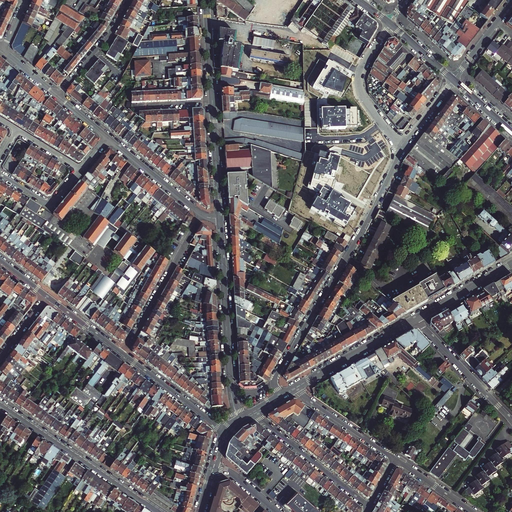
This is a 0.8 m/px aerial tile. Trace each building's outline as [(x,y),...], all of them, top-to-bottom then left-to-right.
[(5,5),(10,7),(15,9),(18,2),(17,0),(16,0),(5,0),(5,1),(4,3),(6,3),(5,5)] [(35,0),(32,0),(30,5),(48,13),(49,9),(43,6),(44,4),(43,3),(35,0)] [(35,0),(43,3),(44,0),(48,0),(53,2),(53,3),(48,1),(47,4),(46,3),(45,5),(50,7),(59,11),(63,3),(64,2),(59,0),(35,0)] [(79,13),(81,10),(83,7),(85,4),(87,2),(83,0),(80,0),(74,10),(79,13)] [(113,0),(110,0),(108,3),(117,8),(120,4),(113,0)] [(133,0),(133,1),(142,6),(146,8),(148,5),(147,4),(144,2),(144,0),(148,0),(149,0),(148,0),(133,0)] [(249,15),(244,11),(235,5),(226,0),(215,0),(216,2),(245,21),(249,15)] [(235,0),(245,9),(244,11),(249,15),(251,12),(254,8),(248,2),(245,0),(235,0)] [(339,0),(322,0),(318,6),(316,9),(301,30),(309,38),(325,54),(327,51),(333,43),(346,24),(346,23),(347,23),(348,22),(350,20),(349,19),(354,10),(339,0)] [(469,2),(465,0),(412,0),(412,1),(417,4),(421,6),(426,9),(432,12),(436,15),(439,17),(449,23),(452,25),(469,2)] [(488,0),(488,1),(490,2),(486,6),(494,13),(503,0),(488,0)] [(98,5),(93,1),(89,7),(95,10),(98,5)] [(133,1),(130,6),(144,13),(145,12),(143,11),(144,9),(141,7),(142,6),(133,1)] [(406,12),(406,18),(417,4),(412,1),(406,12)] [(148,5),(146,8),(155,13),(158,7),(155,6),(153,5),(152,4),(148,2),(147,4),(148,5)] [(65,24),(68,26),(75,30),(78,25),(82,21),(86,16),(84,16),(79,13),(74,10),(68,6),(63,3),(59,11),(56,16),(55,18),(60,21),(65,24)] [(104,8),(106,9),(115,14),(117,8),(108,3),(107,3),(104,8)] [(4,6),(3,9),(13,14),(15,9),(10,7),(5,5),(4,4),(3,5),(4,6)] [(106,29),(112,19),(97,11),(95,10),(89,7),(85,4),(83,7),(81,10),(79,13),(84,16),(88,11),(99,18),(97,23),(101,25),(106,29)] [(421,6),(417,4),(406,18),(410,21),(415,14),(418,9),(417,8),(419,6),(420,7),(421,6)] [(28,10),(36,14),(43,18),(44,18),(48,13),(30,5),(28,10)] [(295,25),(301,30),(316,9),(310,5),(299,20),(295,25)] [(130,6),(128,10),(137,15),(137,14),(141,15),(142,14),(143,14),(144,13),(130,6)] [(415,14),(410,21),(414,25),(423,13),(425,10),(426,9),(421,6),(420,7),(422,9),(420,11),(418,9),(415,14)] [(488,21),(494,13),(486,6),(480,15),(488,21)] [(115,14),(106,9),(104,11),(98,8),(97,11),(112,19),(115,14)] [(2,13),(1,13),(11,18),(13,14),(3,9),(2,9),(0,12),(2,13)] [(425,15),(423,13),(414,25),(419,29),(428,18),(431,13),(432,12),(426,9),(425,10),(427,12),(425,15)] [(28,10),(25,17),(34,21),(38,23),(42,25),(43,23),(44,24),(45,22),(42,20),(35,17),(36,14),(28,10)] [(137,15),(128,10),(125,15),(139,23),(139,22),(138,21),(140,17),(137,15)] [(354,28),(362,16),(354,10),(349,19),(350,20),(348,22),(347,23),(346,23),(346,24),(353,29),(354,28)] [(428,18),(419,29),(423,32),(436,15),(432,12),(431,13),(432,14),(429,19),(428,18)] [(1,13),(0,14),(0,18),(9,23),(11,18),(1,13)] [(139,23),(125,15),(122,20),(131,25),(135,27),(137,23),(138,24),(139,23)] [(427,36),(440,21),(438,19),(439,17),(436,15),(423,32),(427,36)] [(299,20),(293,16),(291,17),(290,20),(295,25),(299,20)] [(375,25),(362,16),(354,28),(362,33),(362,35),(361,35),(358,39),(367,45),(376,31),(375,25)] [(22,23),(29,27),(38,30),(39,27),(36,26),(33,24),(34,21),(25,17),(22,23)] [(9,23),(0,18),(0,24),(6,27),(9,23)] [(48,41),(52,34),(54,31),(60,21),(55,18),(44,38),(48,41)] [(427,36),(432,41),(441,30),(439,28),(444,22),(441,19),(440,21),(427,36)] [(122,20),(119,25),(140,36),(141,34),(136,31),(136,30),(130,27),(131,25),(122,20)] [(290,20),(288,22),(298,31),(299,32),(301,30),(295,25),(290,20)] [(455,34),(457,35),(460,38),(456,43),(457,45),(465,51),(480,31),(466,20),(455,34)] [(93,29),(96,31),(101,35),(106,29),(101,25),(97,23),(96,23),(92,28),(93,29)] [(441,30),(432,41),(437,45),(445,34),(449,29),(452,25),(449,23),(443,31),(441,29),(441,30)] [(69,36),(71,34),(74,31),(75,30),(68,26),(65,24),(61,30),(64,32),(53,46),(54,46),(46,56),(45,55),(34,68),(40,72),(46,64),(55,53),(58,50),(60,48),(61,47),(63,44),(66,41),(68,38),(69,36)] [(115,34),(128,43),(137,48),(140,42),(142,38),(141,37),(140,36),(119,25),(115,34)] [(142,38),(140,42),(183,39),(183,34),(167,35),(150,36),(150,33),(153,32),(153,31),(153,27),(148,27),(148,28),(145,32),(142,38)] [(88,34),(92,37),(96,41),(101,35),(96,31),(95,33),(92,30),(90,33),(89,32),(87,33),(88,34)] [(199,30),(186,31),(186,34),(183,34),(183,39),(199,38),(199,30)] [(219,61),(220,69),(231,71),(238,72),(242,49),(241,49),(241,45),(235,44),(236,33),(230,32),(217,30),(218,47),(222,47),(224,48),(223,51),(222,58),(221,58),(220,61),(219,61)] [(445,34),(437,45),(441,48),(449,37),(453,33),(451,32),(452,31),(450,30),(447,35),(445,34)] [(45,35),(42,33),(39,31),(35,37),(41,41),(45,35)] [(81,37),(83,38),(92,46),(96,41),(92,37),(88,34),(87,33),(86,32),(81,37)] [(451,38),(449,37),(441,48),(445,52),(457,36),(456,36),(457,35),(455,34),(455,33),(451,38)] [(460,38),(457,35),(456,36),(457,36),(445,52),(449,56),(457,45),(456,43),(460,38)] [(63,44),(65,45),(65,44),(66,45),(72,38),(69,36),(68,38),(66,41),(63,44)] [(128,43),(118,36),(106,55),(117,61),(128,43)] [(88,51),(92,46),(83,38),(81,37),(81,38),(83,39),(80,42),(77,40),(76,41),(83,47),(85,49),(86,50),(88,51)] [(183,39),(140,42),(137,48),(132,58),(160,56),(177,55),(177,46),(188,45),(189,54),(200,54),(199,38),(183,39)] [(388,41),(383,48),(393,56),(402,47),(394,40),(388,41)] [(495,53),(501,58),(511,44),(511,42),(510,41),(505,47),(502,45),(500,48),(495,53)] [(495,53),(500,48),(492,42),(487,49),(494,55),(495,53)] [(16,53),(20,47),(13,43),(12,46),(12,49),(16,53)] [(508,63),(511,57),(511,52),(511,50),(511,44),(501,58),(508,63)] [(84,50),(85,49),(83,47),(82,48),(78,45),(73,51),(77,54),(77,55),(81,59),(86,54),(82,51),(83,50),(84,50)] [(459,58),(465,51),(457,45),(449,56),(452,59),(459,58)] [(373,65),(369,74),(375,78),(383,85),(391,75),(396,79),(398,77),(394,73),(400,66),(404,70),(414,58),(402,47),(393,56),(383,48),(373,65)] [(49,80),(55,72),(60,67),(61,68),(63,70),(64,69),(62,67),(65,62),(66,61),(70,57),(70,56),(62,50),(60,48),(58,50),(55,53),(61,58),(57,65),(53,70),(46,64),(40,72),(49,80)] [(251,50),(250,59),(287,65),(289,57),(251,50)] [(73,59),(72,61),(77,65),(81,59),(77,55),(73,52),(70,56),(70,57),(73,59)] [(201,65),(200,54),(189,54),(177,55),(160,56),(160,61),(168,61),(168,63),(175,62),(175,60),(181,59),(182,62),(187,61),(190,61),(190,66),(201,65)] [(423,66),(414,58),(404,70),(400,75),(402,77),(410,69),(412,71),(412,72),(415,74),(416,74),(423,66)] [(99,60),(84,76),(93,85),(108,68),(99,60)] [(69,64),(69,65),(67,67),(72,70),(77,65),(72,61),(69,64)] [(149,61),(134,62),(135,77),(150,76),(149,61)] [(64,69),(63,70),(64,70),(63,72),(68,75),(72,70),(67,67),(69,65),(65,62),(62,67),(64,69)] [(5,72),(9,66),(5,63),(0,69),(0,71),(0,72),(0,78),(0,79),(5,72)] [(345,80),(347,76),(342,73),(342,71),(328,63),(312,88),(323,95),(324,93),(328,95),(330,92),(340,96),(346,80),(345,80)] [(427,70),(423,66),(416,74),(410,81),(412,83),(408,86),(411,89),(427,70)] [(174,79),(176,79),(176,76),(176,73),(176,69),(168,70),(169,79),(170,79),(174,79)] [(220,69),(220,77),(240,80),(248,81),(249,77),(231,74),(231,71),(220,69)] [(432,74),(427,70),(411,89),(410,90),(415,94),(418,91),(416,88),(418,88),(419,89),(423,85),(432,74)] [(10,90),(20,74),(15,71),(5,86),(0,82),(0,88),(4,91),(7,93),(10,90)] [(475,79),(484,87),(491,79),(482,71),(480,72),(475,79)] [(53,83),(60,75),(55,72),(49,80),(53,83)] [(59,86),(64,79),(63,78),(65,75),(67,77),(68,75),(63,72),(61,74),(60,75),(53,83),(57,86),(59,86)] [(20,89),(24,78),(20,74),(10,90),(7,93),(11,96),(17,87),(20,89)] [(428,88),(436,78),(432,74),(423,85),(424,87),(422,90),(421,92),(418,96),(420,97),(428,88)] [(399,81),(396,79),(391,75),(383,85),(381,87),(392,95),(398,88),(402,91),(403,89),(406,87),(399,81)] [(240,84),(240,80),(220,77),(221,85),(240,84)] [(28,81),(24,78),(20,89),(15,98),(17,99),(18,98),(19,95),(18,94),(19,92),(21,93),(28,81)] [(186,87),(187,87),(202,86),(201,78),(176,79),(174,79),(174,87),(177,87),(182,87),(182,84),(185,84),(186,87)] [(437,79),(436,78),(428,88),(433,92),(438,85),(437,79)] [(491,79),(484,87),(493,95),(500,87),(491,79)] [(77,87),(78,85),(79,84),(75,80),(66,91),(66,94),(69,96),(74,90),(77,87)] [(23,96),(31,84),(28,81),(21,93),(20,94),(23,96)] [(249,91),(249,97),(304,105),(304,90),(260,83),(259,92),(249,91)] [(35,87),(31,84),(23,96),(22,96),(25,98),(35,87)] [(32,99),(40,91),(35,87),(25,98),(22,102),(26,104),(27,103),(26,102),(30,98),(32,99)] [(77,87),(74,90),(80,95),(83,98),(84,97),(83,96),(84,94),(77,87)] [(182,87),(177,87),(177,100),(201,99),(202,97),(202,91),(187,92),(182,93),(182,87)] [(411,97),(423,105),(425,101),(420,97),(418,96),(415,94),(410,90),(407,88),(406,87),(403,89),(412,96),(411,97)] [(500,87),(493,95),(503,104),(507,100),(506,99),(510,96),(500,87)] [(88,111),(92,115),(98,107),(101,104),(103,102),(104,100),(106,98),(108,96),(105,93),(107,92),(103,88),(97,95),(100,97),(88,111)] [(221,90),(222,98),(246,96),(249,97),(249,91),(249,90),(249,88),(223,90),(221,90)] [(425,101),(433,92),(428,88),(420,97),(425,101)] [(69,96),(75,101),(80,95),(74,90),(69,96)] [(35,106),(44,95),(40,91),(32,99),(30,102),(35,106)] [(503,104),(508,109),(511,104),(511,92),(510,96),(506,99),(507,100),(503,104)] [(82,107),(88,111),(100,97),(97,95),(95,93),(90,100),(88,99),(82,107)] [(75,101),(82,107),(88,99),(89,98),(84,94),(83,96),(84,97),(83,98),(80,95),(75,101)] [(35,109),(39,112),(49,99),(44,95),(35,106),(33,108),(35,109)] [(416,113),(423,105),(411,97),(407,102),(398,95),(396,96),(395,95),(394,97),(403,103),(416,113)] [(223,113),(234,112),(233,102),(249,100),(249,97),(246,96),(222,98),(223,113)] [(450,97),(447,102),(456,108),(462,101),(457,97),(450,97)] [(97,119),(103,111),(105,109),(106,107),(105,107),(104,108),(102,106),(106,102),(107,103),(109,101),(106,98),(104,100),(103,102),(101,104),(98,107),(92,115),(97,119)] [(39,112),(44,114),(47,110),(48,111),(51,107),(50,106),(53,102),(49,99),(39,112)] [(462,101),(456,108),(457,109),(459,106),(462,108),(460,111),(463,113),(468,107),(462,101)] [(44,114),(46,115),(49,117),(58,106),(53,102),(50,106),(51,107),(48,111),(47,110),(44,114)] [(456,108),(447,102),(444,105),(460,116),(462,114),(457,111),(458,109),(457,109),(456,108)] [(416,113),(403,103),(398,109),(400,110),(412,119),(416,113)] [(391,110),(397,114),(400,110),(398,109),(393,105),(390,109),(391,110)] [(444,105),(441,109),(452,117),(453,116),(457,119),(459,117),(460,116),(444,105)] [(5,117),(12,107),(11,107),(10,108),(7,106),(1,115),(5,117)] [(10,120),(14,123),(20,114),(18,113),(19,112),(20,113),(23,108),(19,106),(17,109),(15,111),(10,120)] [(54,118),(62,109),(58,106),(49,117),(53,120),(54,118)] [(5,117),(10,120),(15,111),(12,109),(13,108),(12,107),(5,117)] [(104,124),(111,115),(110,114),(114,108),(113,107),(111,109),(108,112),(107,114),(100,122),(104,124)] [(459,124),(472,110),(468,107),(463,113),(462,114),(460,116),(459,117),(460,118),(457,122),(458,123),(457,125),(456,124),(454,125),(457,127),(459,124)] [(56,124),(56,123),(66,112),(62,109),(54,118),(56,120),(54,123),(56,124)] [(104,124),(109,128),(118,117),(116,116),(119,112),(116,109),(111,115),(104,124)] [(179,118),(184,118),(204,117),(203,112),(201,109),(192,110),(192,114),(183,114),(183,110),(178,110),(179,118)] [(452,117),(441,109),(439,113),(449,121),(450,120),(454,123),(456,120),(452,117)] [(356,128),(356,110),(320,110),(321,129),(328,128),(328,130),(345,130),(345,128),(356,128)] [(465,123),(466,124),(476,114),(472,110),(459,124),(462,126),(465,123)] [(107,114),(103,111),(97,119),(100,122),(107,114)] [(60,127),(70,115),(66,112),(56,123),(60,127)] [(134,112),(145,122),(145,112),(134,112)] [(223,120),(227,120),(230,120),(237,115),(237,112),(234,112),(223,113),(223,120)] [(19,126),(26,115),(22,113),(21,115),(20,114),(14,123),(19,126)] [(28,114),(27,113),(26,115),(19,126),(23,128),(29,118),(31,116),(28,114)] [(449,121),(439,113),(435,118),(452,130),(453,128),(454,127),(453,126),(454,125),(453,124),(449,121)] [(476,114),(466,124),(463,128),(464,129),(463,130),(462,129),(461,130),(465,134),(480,117),(476,114)] [(46,123),(47,124),(49,125),(53,120),(49,117),(46,115),(42,121),(41,120),(41,121),(42,122),(41,123),(44,125),(45,124),(46,123)] [(64,126),(66,128),(74,119),(70,115),(60,127),(60,128),(61,129),(64,126)] [(114,133),(120,124),(119,123),(123,119),(119,116),(118,117),(109,128),(114,133)] [(30,119),(29,118),(23,128),(27,131),(33,122),(30,120),(30,119)] [(432,122),(449,134),(452,130),(435,118),(432,122)] [(34,135),(39,126),(38,125),(40,122),(34,119),(33,122),(27,131),(34,135)] [(65,137),(67,135),(70,131),(78,122),(77,122),(74,119),(66,128),(64,131),(65,132),(62,136),(64,138),(65,137)] [(233,131),(305,142),(304,136),(304,129),(242,119),(241,122),(235,121),(233,131)] [(471,133),(478,139),(488,125),(483,120),(471,133)] [(74,134),(81,125),(78,122),(70,131),(72,133),(68,137),(70,138),(74,134)] [(432,122),(430,126),(446,138),(449,134),(432,122)] [(40,139),(46,130),(42,128),(44,125),(41,123),(39,126),(34,135),(40,139)] [(125,128),(120,124),(114,133),(118,136),(125,128)] [(76,136),(70,143),(72,144),(78,137),(85,128),(81,125),(74,134),(76,136)] [(478,139),(474,144),(470,148),(459,160),(449,171),(451,174),(441,185),(452,193),(457,188),(459,190),(465,184),(474,173),(497,148),(505,140),(488,125),(478,139)] [(430,126),(427,130),(438,138),(439,137),(446,142),(448,139),(446,138),(430,126)] [(85,128),(78,137),(80,138),(76,143),(79,146),(79,145),(80,144),(90,132),(85,128)] [(123,140),(130,132),(125,128),(118,136),(123,140)] [(127,144),(136,134),(138,131),(136,131),(135,132),(131,129),(130,132),(123,140),(127,144)] [(43,140),(45,141),(50,133),(46,130),(40,139),(43,140)] [(427,130),(424,134),(439,145),(440,143),(442,144),(444,146),(446,144),(438,138),(427,130)] [(45,141),(49,144),(54,135),(57,131),(56,131),(55,132),(54,131),(52,134),(50,133),(45,141)] [(81,145),(83,146),(84,145),(90,150),(98,141),(98,138),(90,132),(80,144),(81,145)] [(127,144),(132,148),(138,140),(140,137),(136,134),(127,144)] [(424,134),(407,156),(417,164),(438,182),(441,185),(451,174),(449,171),(459,160),(450,153),(448,152),(440,146),(439,145),(424,134)] [(49,144),(53,147),(58,138),(56,137),(54,135),(49,144)] [(53,147),(57,149),(63,141),(64,138),(62,136),(60,135),(59,137),(58,138),(53,147)] [(246,139),(224,140),(225,147),(244,145),(248,145),(250,146),(251,146),(284,156),(302,161),(303,158),(303,155),(255,140),(255,141),(246,139)] [(455,145),(452,148),(448,152),(450,153),(459,160),(470,148),(460,139),(459,141),(455,145)] [(132,148),(136,151),(142,143),(138,140),(132,148)] [(140,154),(146,147),(144,145),(147,141),(145,140),(142,143),(136,151),(140,154)] [(511,146),(505,140),(497,148),(500,151),(503,154),(498,159),(497,160),(499,162),(506,155),(511,147),(511,146)] [(57,149),(62,152),(67,143),(63,141),(57,149)] [(67,143),(62,152),(66,155),(72,144),(70,143),(69,141),(67,143)] [(66,155),(71,158),(76,151),(76,150),(77,148),(72,144),(66,155)] [(140,154),(144,157),(150,150),(151,148),(153,147),(149,144),(146,147),(140,154)] [(83,146),(79,150),(81,152),(86,155),(90,150),(84,145),(83,146)] [(226,170),(251,168),(250,148),(248,148),(249,150),(244,150),(244,145),(225,147),(226,170)] [(25,154),(30,157),(35,149),(30,146),(25,154)] [(252,177),(272,190),(284,156),(251,146),(250,146),(250,148),(251,168),(254,168),(255,171),(252,171),(252,177)] [(102,155),(107,159),(109,156),(114,159),(117,155),(110,148),(107,149),(102,155)] [(34,160),(39,151),(35,149),(30,157),(34,160)] [(144,157),(148,161),(155,153),(150,150),(144,157)] [(43,154),(39,151),(34,160),(38,162),(43,154)] [(71,158),(76,161),(80,154),(76,151),(71,158)] [(80,154),(76,161),(78,162),(80,162),(85,156),(81,153),(80,154)] [(155,153),(148,161),(152,164),(159,157),(155,153)] [(43,154),(38,162),(42,165),(47,156),(43,154)] [(339,160),(319,154),(310,187),(320,193),(311,208),(345,228),(355,210),(329,195),(339,160)] [(107,159),(102,155),(99,159),(106,165),(108,162),(110,164),(111,162),(110,161),(107,159)] [(111,162),(110,164),(109,165),(114,168),(112,173),(114,174),(114,173),(115,171),(117,168),(122,159),(117,155),(114,159),(112,161),(111,162)] [(47,156),(42,165),(47,167),(52,159),(47,156)] [(417,164),(407,156),(404,160),(423,177),(424,175),(421,173),(422,172),(415,166),(417,164)] [(159,157),(152,164),(156,168),(162,160),(160,158),(159,157)] [(49,175),(57,162),(52,159),(47,167),(50,169),(47,174),(49,175)] [(106,165),(99,159),(95,163),(103,169),(106,165)] [(127,163),(122,159),(117,168),(120,170),(127,163)] [(156,168),(160,171),(167,163),(162,160),(156,168)] [(404,160),(402,163),(408,167),(416,174),(419,176),(420,175),(404,160)] [(22,162),(21,161),(15,170),(13,175),(17,178),(23,168),(25,165),(21,163),(22,162)] [(160,171),(165,175),(173,164),(169,161),(167,163),(160,171)] [(198,161),(199,164),(199,168),(207,173),(207,161),(198,161)] [(54,178),(56,174),(61,165),(57,162),(49,175),(51,176),(54,178)] [(103,169),(95,163),(92,168),(103,177),(104,176),(103,175),(106,171),(103,169)] [(178,168),(169,178),(174,182),(180,174),(181,174),(178,171),(179,171),(184,165),(181,163),(178,168)] [(30,172),(28,171),(22,180),(27,183),(35,170),(37,167),(35,166),(31,164),(30,165),(34,167),(30,172)] [(173,164),(165,175),(169,178),(178,168),(173,164)] [(130,180),(137,171),(131,166),(121,179),(122,180),(123,179),(126,181),(128,178),(130,180)] [(197,167),(198,180),(208,179),(207,173),(199,168),(197,167)] [(408,167),(403,177),(412,181),(416,174),(408,167)] [(28,171),(23,168),(17,178),(22,180),(28,171)] [(103,177),(92,168),(87,173),(95,180),(97,177),(103,182),(103,181),(104,181),(106,179),(103,177)] [(27,183),(34,188),(39,180),(41,177),(38,176),(36,179),(33,177),(36,171),(35,170),(27,183)] [(138,172),(137,171),(130,180),(131,181),(138,172)] [(138,172),(131,181),(132,182),(129,186),(129,187),(128,189),(130,190),(142,175),(138,172)] [(39,180),(34,188),(39,191),(44,183),(47,178),(49,175),(47,174),(47,173),(45,177),(42,182),(39,180)] [(87,173),(81,180),(87,185),(87,186),(88,187),(91,183),(93,185),(93,186),(95,188),(99,183),(95,180),(87,173)] [(511,207),(509,205),(474,173),(465,184),(499,214),(510,225),(511,226),(511,207)] [(180,174),(174,182),(178,186),(184,178),(182,176),(180,174)] [(233,200),(247,208),(245,174),(227,176),(228,200),(233,200)] [(138,195),(149,181),(142,175),(130,190),(134,193),(132,197),(135,199),(138,195)] [(407,191),(412,181),(403,177),(398,186),(407,191)] [(182,189),(188,181),(184,178),(178,186),(182,189)] [(145,196),(154,185),(149,181),(138,195),(140,198),(142,196),(143,197),(144,195),(145,196)] [(191,183),(188,181),(182,189),(186,192),(191,185),(191,183)] [(1,182),(0,184),(0,195),(2,197),(3,195),(4,194),(8,186),(1,182)] [(54,184),(50,188),(45,195),(47,196),(51,196),(58,187),(55,184),(55,183),(54,182),(53,183),(54,184)] [(80,182),(53,214),(61,221),(86,191),(88,189),(87,188),(80,182)] [(44,183),(39,191),(45,195),(50,188),(48,186),(49,184),(48,183),(47,185),(44,183)] [(193,185),(191,183),(191,185),(186,192),(190,195),(193,192),(194,190),(195,189),(195,186),(193,187),(193,185)] [(145,196),(141,201),(142,203),(146,198),(148,200),(151,197),(152,198),(159,189),(154,185),(145,196)] [(8,186),(4,194),(11,198),(15,191),(8,186)] [(403,199),(407,191),(398,186),(394,195),(403,199)] [(88,189),(86,191),(97,201),(99,198),(88,189)] [(158,203),(165,194),(159,189),(152,198),(149,201),(152,203),(148,207),(147,207),(137,218),(142,222),(155,206),(158,203)] [(15,191),(11,198),(18,203),(22,195),(15,191)] [(210,208),(209,196),(199,197),(196,194),(194,193),(193,192),(190,195),(207,209),(210,208)] [(160,205),(162,206),(169,198),(165,194),(158,203),(160,205)] [(29,200),(22,195),(18,203),(17,204),(15,208),(12,211),(15,213),(20,204),(25,207),(29,200)] [(403,199),(394,195),(385,213),(386,214),(427,236),(436,216),(403,199)] [(99,198),(97,201),(90,210),(93,212),(100,199),(99,198)] [(166,210),(173,201),(169,198),(162,206),(164,208),(161,212),(163,214),(164,213),(165,212),(166,210)] [(93,212),(98,216),(105,220),(107,217),(111,212),(108,210),(107,206),(108,204),(100,199),(93,212)] [(29,200),(25,207),(20,215),(22,217),(24,218),(38,227),(43,219),(36,214),(40,208),(41,209),(42,208),(29,200)] [(247,212),(249,209),(247,208),(233,200),(228,200),(229,215),(240,221),(252,229),(254,225),(242,218),(242,219),(238,217),(241,209),(247,212)] [(271,214),(274,216),(275,216),(276,217),(275,218),(278,219),(284,209),(269,200),(264,209),(267,211),(269,212),(268,213),(271,214)] [(177,204),(173,201),(166,210),(169,212),(170,213),(177,204)] [(185,219),(188,213),(177,204),(170,213),(180,221),(177,225),(180,227),(182,224),(185,219)] [(7,221),(10,224),(18,214),(15,213),(12,211),(8,208),(6,207),(0,215),(4,219),(0,223),(0,237),(0,236),(0,232),(5,226),(4,225),(7,221)] [(509,255),(511,252),(511,237),(505,231),(480,208),(475,213),(478,216),(477,216),(482,220),(482,219),(483,220),(484,222),(485,223),(486,224),(488,224),(492,228),(493,227),(499,232),(501,232),(502,234),(498,238),(498,240),(501,243),(499,246),(509,255)] [(379,210),(374,219),(381,222),(382,223),(386,214),(385,213),(379,210)] [(113,226),(121,216),(116,212),(110,219),(108,222),(113,226)] [(229,215),(230,226),(240,232),(240,221),(229,215)] [(98,216),(83,238),(92,245),(93,245),(106,227),(108,228),(107,229),(114,234),(118,229),(113,226),(108,222),(105,220),(98,216)] [(291,223),(289,226),(298,232),(302,224),(293,218),(291,221),(292,221),(291,223)] [(38,227),(45,231),(50,234),(58,239),(60,236),(57,234),(58,233),(53,230),(45,224),(47,221),(43,219),(38,227)] [(252,229),(263,235),(277,244),(279,245),(283,230),(264,219),(261,225),(256,222),(254,225),(252,229)] [(70,244),(72,241),(47,221),(45,224),(53,230),(58,233),(57,234),(60,236),(58,239),(59,240),(64,243),(68,246),(69,246),(45,278),(48,280),(71,249),(75,252),(85,259),(96,244),(106,230),(113,235),(111,239),(118,244),(122,240),(114,234),(107,229),(108,228),(106,227),(93,245),(92,245),(84,255),(70,244)] [(377,231),(386,236),(390,227),(382,223),(381,222),(377,231)] [(118,229),(121,231),(123,233),(127,228),(122,224),(118,229)] [(203,234),(206,229),(201,224),(190,243),(192,244),(192,246),(193,246),(196,242),(195,241),(198,236),(200,237),(202,233),(203,234)] [(9,225),(0,237),(0,249),(8,240),(9,238),(6,236),(12,229),(9,227),(10,226),(9,225)] [(230,226),(230,236),(239,240),(239,236),(243,238),(245,235),(240,232),(230,226)] [(210,232),(206,229),(203,234),(202,233),(200,237),(198,236),(195,241),(196,242),(197,242),(198,243),(198,242),(199,242),(201,237),(211,237),(210,232)] [(113,235),(106,230),(96,244),(103,249),(111,239),(113,235)] [(373,239),(382,244),(386,236),(377,231),(373,239)] [(323,245),(304,233),(301,239),(317,249),(320,250),(337,260),(347,244),(325,232),(324,234),(326,235),(324,238),(335,245),(332,250),(329,248),(329,247),(323,244),(323,245)] [(114,283),(111,280),(98,297),(102,300),(105,302),(105,301),(116,288),(120,291),(123,288),(126,284),(128,281),(131,277),(134,273),(137,270),(140,272),(146,265),(148,267),(149,266),(149,265),(150,263),(148,262),(154,253),(146,247),(141,253),(139,251),(140,250),(136,246),(135,248),(133,246),(136,241),(126,234),(122,240),(118,244),(113,251),(123,259),(123,258),(126,260),(124,263),(128,265),(114,283)] [(270,257),(277,244),(263,235),(258,242),(262,244),(258,250),(263,253),(270,257)] [(0,251),(3,254),(15,238),(13,236),(9,241),(8,240),(0,249),(0,251)] [(7,257),(16,246),(22,237),(21,236),(20,237),(18,236),(16,239),(15,238),(3,254),(7,257)] [(230,236),(231,246),(239,249),(239,248),(243,251),(245,248),(249,250),(251,246),(247,245),(243,242),(242,242),(240,241),(239,240),(230,236)] [(201,237),(199,242),(201,242),(202,240),(205,241),(205,247),(212,247),(211,237),(201,237)] [(11,260),(20,249),(26,241),(23,239),(17,246),(16,246),(7,257),(11,260)] [(382,244),(373,239),(368,247),(378,252),(382,244)] [(21,249),(20,249),(11,260),(15,263),(26,249),(31,243),(28,240),(21,249)] [(202,252),(203,246),(200,245),(197,244),(195,248),(193,251),(195,252),(196,253),(197,252),(202,252)] [(26,249),(15,263),(19,266),(30,251),(34,246),(33,245),(32,246),(31,245),(27,250),(26,249)] [(213,257),(212,247),(205,247),(203,246),(202,252),(202,256),(206,256),(213,257)] [(31,252),(30,251),(19,266),(23,269),(38,249),(35,247),(31,252)] [(368,247),(364,256),(374,261),(378,252),(368,247)] [(495,250),(500,260),(509,255),(500,247),(495,250)] [(38,249),(23,269),(27,272),(36,261),(38,259),(36,257),(41,250),(39,248),(38,249)] [(231,248),(232,258),(243,259),(243,260),(246,261),(246,262),(249,256),(239,251),(231,248)] [(323,256),(322,258),(334,265),(337,260),(320,250),(319,253),(318,253),(323,256)] [(85,259),(75,252),(69,259),(79,266),(85,259)] [(483,255),(481,256),(479,256),(477,252),(473,254),(474,255),(482,270),(494,263),(487,252),(486,253),(486,252),(482,254),(483,255)] [(191,255),(190,258),(207,266),(206,256),(202,256),(196,253),(195,255),(194,256),(191,255)] [(270,257),(263,253),(260,258),(274,265),(277,260),(270,257)] [(158,260),(157,262),(166,267),(168,262),(163,259),(158,256),(155,254),(154,256),(155,257),(154,258),(158,260)] [(319,263),(332,270),(334,265),(322,258),(317,255),(316,258),(320,261),(319,263)] [(482,270),(474,255),(470,258),(469,257),(466,258),(467,260),(464,261),(472,276),(482,270)] [(374,261),(364,256),(360,265),(369,269),(374,261)] [(207,266),(190,258),(186,264),(199,271),(199,277),(214,283),(213,269),(207,266)] [(36,261),(27,272),(32,275),(42,262),(43,260),(41,259),(37,262),(36,261)] [(156,264),(155,266),(163,271),(166,267),(157,262),(153,260),(153,261),(152,260),(151,262),(156,264)] [(312,265),(318,268),(329,275),(332,270),(319,263),(314,260),(313,263),(312,265)] [(459,283),(472,276),(464,261),(463,262),(457,265),(454,264),(450,267),(453,273),(459,283)] [(32,275),(36,279),(46,266),(42,262),(32,275)] [(123,262),(110,278),(111,279),(111,280),(114,283),(128,265),(124,263),(123,262)] [(163,271),(155,266),(151,264),(150,265),(149,265),(149,266),(154,269),(153,271),(161,275),(163,271)] [(46,266),(36,279),(41,282),(51,268),(47,265),(46,266)] [(359,275),(348,266),(345,270),(356,279),(359,275)] [(151,273),(150,275),(158,279),(161,275),(153,271),(149,268),(148,269),(147,269),(146,270),(151,273)] [(308,272),(315,276),(325,282),(329,275),(318,268),(315,273),(310,270),(308,272)] [(356,279),(345,270),(343,274),(354,283),(356,279)] [(45,286),(57,295),(69,280),(70,278),(68,277),(67,279),(62,276),(59,280),(57,279),(60,274),(58,272),(54,277),(53,276),(45,286)] [(174,272),(172,275),(181,280),(183,276),(180,275),(174,272)] [(150,275),(146,273),(146,274),(144,273),(144,275),(142,278),(143,278),(144,277),(156,284),(158,279),(150,275)] [(194,282),(197,283),(212,290),(213,288),(215,288),(214,283),(199,277),(191,273),(188,279),(192,281),(194,282)] [(244,283),(244,273),(233,274),(233,278),(243,283),(244,283)] [(459,283),(453,273),(449,275),(448,273),(437,280),(444,292),(459,283)] [(0,289),(9,277),(5,274),(0,280),(0,289)] [(90,290),(94,293),(106,277),(102,274),(90,290)] [(354,283),(343,274),(341,278),(351,287),(354,283)] [(172,275),(170,279),(179,284),(181,280),(172,275)] [(444,292),(437,280),(435,275),(422,283),(431,299),(444,292)] [(511,275),(510,275),(499,282),(506,294),(506,295),(507,294),(506,291),(509,290),(509,291),(511,289),(511,275)] [(305,279),(311,282),(313,284),(313,285),(320,289),(325,282),(315,276),(313,279),(307,276),(306,276),(305,279)] [(18,284),(9,277),(0,289),(0,296),(1,298),(3,295),(7,299),(18,284)] [(98,297),(111,280),(109,279),(106,277),(94,293),(98,297)] [(146,282),(145,284),(154,288),(156,284),(144,277),(143,278),(142,278),(141,279),(146,282)] [(233,285),(233,286),(244,290),(244,289),(244,288),(243,283),(233,278),(233,285)] [(341,278),(338,282),(351,293),(354,289),(353,288),(351,287),(341,278)] [(170,279),(168,283),(177,288),(179,284),(170,279)] [(72,282),(69,280),(57,295),(62,299),(68,290),(66,289),(72,282)] [(192,281),(189,285),(215,298),(215,288),(213,288),(212,290),(197,283),(196,285),(193,284),(194,282),(192,281)] [(144,286),(143,288),(151,293),(154,288),(145,284),(141,282),(141,283),(140,282),(139,284),(144,286)] [(311,282),(306,290),(316,296),(320,289),(313,285),(313,284),(311,282)] [(351,293),(338,282),(336,285),(344,293),(345,292),(349,295),(351,293)] [(499,282),(493,285),(502,301),(505,307),(507,306),(505,303),(507,302),(504,296),(506,294),(499,282)] [(68,290),(62,299),(66,302),(73,294),(71,293),(76,285),(74,283),(68,290)] [(168,283),(166,287),(174,292),(177,288),(168,283)] [(431,299),(422,283),(417,286),(418,287),(426,302),(431,299)] [(25,289),(18,284),(7,299),(3,304),(7,307),(14,298),(16,300),(18,298),(25,289)] [(181,298),(200,304),(216,309),(215,298),(189,285),(187,288),(186,289),(193,293),(192,298),(183,295),(182,296),(181,298)] [(334,289),(342,295),(345,298),(346,296),(347,295),(344,293),(336,285),(334,289)] [(499,302),(502,301),(493,285),(482,292),(491,299),(496,296),(499,302)] [(76,309),(85,296),(88,292),(85,290),(87,287),(85,286),(77,297),(71,305),(76,309)] [(151,293),(143,288),(139,286),(138,287),(137,287),(136,289),(137,289),(138,288),(142,290),(140,293),(149,297),(151,293)] [(233,286),(234,291),(244,295),(244,290),(233,286)] [(78,287),(73,294),(66,302),(71,305),(77,297),(75,296),(81,289),(78,287)] [(166,287),(164,290),(172,295),(174,292),(166,287)] [(301,287),(300,287),(299,288),(301,289),(300,291),(305,294),(306,292),(308,293),(306,296),(313,300),(316,296),(306,290),(303,288),(301,287)] [(391,303),(404,314),(426,302),(418,287),(391,303)] [(255,288),(252,292),(261,297),(263,292),(255,288)] [(29,292),(25,289),(18,298),(20,299),(16,303),(19,305),(20,304),(29,292)] [(340,298),(342,295),(334,289),(332,293),(343,302),(344,301),(340,298)] [(164,290),(162,294),(170,299),(172,295),(164,290)] [(234,291),(234,297),(244,301),(244,298),(244,295),(234,291)] [(29,292),(20,304),(24,307),(27,303),(33,295),(29,292)] [(140,292),(137,297),(146,301),(149,297),(140,293),(140,292)] [(263,292),(261,297),(270,301),(272,296),(263,292)] [(473,296),(480,308),(493,301),(491,299),(482,292),(473,296)] [(296,293),(295,296),(310,306),(313,300),(306,296),(304,295),(303,294),(301,297),(300,297),(300,296),(296,293)] [(361,321),(359,322),(360,323),(362,322),(364,326),(365,325),(370,334),(376,331),(356,314),(343,302),(332,293),(329,298),(337,303),(341,305),(342,304),(344,306),(341,309),(341,310),(347,316),(350,314),(354,319),(355,318),(356,319),(356,321),(359,319),(361,321)] [(162,294),(160,298),(168,303),(171,304),(172,305),(175,306),(176,305),(172,302),(173,301),(170,299),(162,294)] [(33,295),(27,303),(29,305),(24,310),(23,309),(22,310),(26,313),(36,300),(36,297),(33,295)] [(296,301),(294,304),(295,305),(295,304),(306,311),(310,306),(295,296),(293,295),(292,298),(296,301)] [(76,309),(80,312),(89,300),(85,296),(76,309)] [(273,307),(276,309),(280,301),(277,299),(274,297),(272,296),(270,301),(275,303),(273,307)] [(371,300),(382,309),(386,313),(387,312),(395,320),(404,314),(391,303),(388,300),(384,305),(383,303),(375,296),(371,300)] [(460,304),(461,307),(469,320),(471,319),(469,316),(475,313),(474,311),(480,308),(473,296),(460,304)] [(137,297),(135,301),(144,306),(146,301),(137,297)] [(235,307),(244,311),(246,312),(250,303),(248,302),(244,301),(234,297),(235,307)] [(14,298),(7,307),(8,308),(9,309),(10,308),(13,303),(16,300),(14,298)] [(160,298),(157,302),(166,307),(169,309),(171,304),(168,303),(160,298)] [(337,303),(329,298),(327,301),(335,306),(337,303)] [(144,306),(135,301),(130,299),(129,301),(134,303),(133,305),(141,310),(144,306)] [(85,314),(93,303),(92,302),(89,300),(80,312),(84,315),(85,314)] [(98,310),(105,302),(102,300),(96,309),(98,310)] [(95,324),(105,311),(108,308),(106,307),(109,304),(105,301),(105,302),(98,310),(93,317),(91,319),(90,320),(95,324)] [(327,301),(325,305),(333,310),(335,306),(327,301)] [(373,317),(375,315),(373,314),(374,312),(371,310),(366,306),(360,301),(357,305),(361,308),(356,314),(376,331),(384,327),(373,317)] [(157,302),(155,306),(164,311),(165,309),(166,307),(157,302)] [(295,305),(294,304),(291,302),(288,305),(289,305),(298,311),(297,312),(302,315),(304,316),(306,311),(295,304),(295,305)] [(18,307),(13,303),(10,308),(23,318),(26,313),(22,310),(21,309),(20,308),(18,307)] [(94,308),(93,303),(85,314),(85,315),(91,319),(93,317),(98,310),(96,309),(94,308)] [(190,309),(189,312),(195,314),(197,315),(202,316),(216,315),(216,309),(200,304),(200,312),(190,309)] [(133,305),(130,310),(139,314),(141,310),(133,305)] [(283,316),(293,320),(298,322),(300,318),(302,319),(304,316),(302,315),(297,312),(298,311),(289,305),(288,307),(290,308),(288,310),(291,312),(290,315),(285,312),(283,316)] [(333,310),(325,305),(323,308),(331,313),(333,310)] [(155,306),(153,310),(161,315),(164,311),(155,306)] [(95,324),(100,327),(110,314),(113,309),(111,307),(107,312),(105,311),(95,324)] [(128,314),(136,319),(139,314),(130,310),(126,307),(124,309),(129,312),(128,314)] [(245,317),(244,311),(235,307),(235,317),(254,327),(256,324),(245,317)] [(461,307),(455,311),(461,321),(464,319),(468,326),(471,324),(469,320),(461,307)] [(17,324),(23,318),(10,308),(9,309),(8,310),(13,314),(9,318),(17,324)] [(44,333),(47,330),(58,314),(49,308),(45,308),(27,332),(44,344),(46,346),(51,341),(53,338),(52,337),(51,338),(44,333)] [(331,313),(323,308),(320,312),(329,318),(330,316),(332,318),(332,319),(333,320),(335,316),(331,313)] [(386,313),(382,309),(378,312),(373,308),(371,310),(374,312),(376,314),(381,318),(388,324),(395,320),(387,312),(386,313)] [(159,319),(161,315),(153,310),(151,314),(159,319)] [(110,314),(100,327),(104,331),(114,317),(117,312),(115,311),(111,315),(110,314)] [(448,314),(453,322),(458,331),(461,329),(457,323),(461,321),(455,311),(448,314)] [(272,312),(266,322),(262,331),(269,335),(271,333),(274,328),(276,322),(280,324),(283,316),(272,312)] [(329,318),(320,312),(318,317),(330,324),(333,320),(332,319),(329,318)] [(430,325),(442,338),(447,333),(444,330),(449,327),(448,325),(453,322),(448,314),(447,312),(430,321),(430,325)] [(54,328),(62,317),(58,314),(47,330),(49,331),(50,331),(53,327),(54,328)] [(116,318),(114,317),(104,331),(108,334),(117,322),(120,318),(121,316),(121,315),(119,314),(116,318)] [(128,314),(125,319),(134,324),(136,319),(128,314)] [(159,319),(151,314),(148,319),(157,323),(159,319)] [(347,316),(343,320),(344,321),(356,342),(362,339),(354,325),(352,321),(354,319),(350,314),(347,316)] [(17,324),(9,318),(5,315),(4,316),(3,315),(2,316),(7,321),(6,322),(14,329),(17,324)] [(200,323),(217,323),(216,315),(202,316),(197,315),(197,316),(200,317),(200,323)] [(380,319),(375,315),(373,317),(384,327),(388,324),(381,318),(380,319)] [(330,324),(333,326),(336,328),(347,347),(356,342),(344,321),(343,320),(337,317),(335,316),(333,320),(330,324)] [(0,322),(1,323),(5,326),(3,328),(11,333),(14,329),(6,322),(0,318),(0,317),(0,322)] [(66,321),(62,317),(54,328),(54,329),(52,331),(55,333),(52,337),(53,338),(55,335),(58,332),(66,321)] [(253,347),(254,348),(261,352),(263,353),(267,347),(266,347),(271,336),(269,335),(262,331),(254,327),(235,317),(237,344),(247,344),(250,345),(253,347)] [(315,321),(324,327),(326,325),(332,328),(333,326),(330,324),(318,317),(315,321)] [(124,326),(126,327),(131,330),(134,324),(125,319),(124,321),(120,320),(121,319),(120,318),(117,322),(122,325),(124,326)] [(148,319),(146,323),(154,328),(155,326),(158,328),(157,330),(160,331),(163,327),(160,325),(157,323),(148,319)] [(290,325),(297,329),(299,323),(298,322),(293,320),(290,325)] [(66,321),(58,332),(59,333),(57,336),(52,342),(53,343),(52,345),(54,346),(56,343),(62,335),(71,324),(66,321)] [(313,324),(322,330),(325,331),(326,330),(328,331),(327,333),(329,334),(330,333),(331,330),(324,327),(315,321),(313,324)] [(113,337),(119,329),(117,327),(119,325),(121,327),(122,325),(117,322),(108,334),(113,337)] [(359,322),(358,323),(360,327),(361,327),(366,336),(370,334),(365,325),(364,326),(362,322),(360,323),(359,322)] [(146,323),(143,327),(152,332),(154,328),(146,323)] [(358,323),(354,325),(362,339),(366,336),(361,327),(360,327),(358,323)] [(67,338),(75,327),(71,324),(62,335),(64,336),(58,344),(59,345),(56,348),(58,349),(61,346),(67,338)] [(320,333),(322,330),(313,324),(311,328),(320,333)] [(0,332),(7,338),(11,333),(3,328),(0,325),(0,332)] [(288,329),(288,330),(294,333),(297,329),(290,325),(288,329)] [(121,330),(119,329),(113,337),(117,340),(126,327),(124,326),(124,327),(121,330)] [(334,337),(334,338),(341,351),(347,347),(336,328),(333,326),(332,328),(335,333),(334,334),(333,335),(334,337)] [(80,331),(75,327),(67,338),(68,340),(62,348),(63,349),(57,357),(58,359),(74,338),(80,331)] [(126,327),(117,340),(120,343),(124,342),(131,330),(126,327)] [(141,332),(150,337),(154,339),(155,340),(157,335),(155,334),(153,336),(151,334),(152,332),(143,327),(141,332)] [(320,333),(311,328),(309,331),(316,336),(321,340),(322,340),(326,347),(332,356),(336,353),(327,337),(323,335),(320,333)] [(285,334),(284,336),(291,340),(294,333),(288,330),(287,331),(285,334)] [(307,334),(313,339),(316,336),(309,331),(307,334)] [(24,336),(36,346),(40,349),(44,344),(27,332),(24,336)] [(141,332),(139,336),(145,339),(147,340),(146,341),(147,342),(150,337),(141,332)] [(412,332),(394,342),(404,351),(412,346),(411,345),(414,343),(416,345),(414,347),(421,354),(429,346),(416,332),(412,332)] [(341,351),(334,338),(333,338),(330,333),(329,334),(327,337),(336,353),(341,351)] [(307,334),(305,338),(311,343),(314,340),(313,339),(307,334)] [(21,341),(37,353),(39,351),(35,348),(36,346),(24,336),(21,341)] [(268,348),(272,350),(281,355),(287,345),(281,342),(276,339),(273,337),(271,336),(266,347),(267,347),(268,348)] [(291,340),(284,336),(283,339),(281,342),(287,345),(288,345),(291,340)] [(144,362),(151,352),(153,351),(148,347),(154,339),(150,337),(147,342),(145,344),(136,356),(144,362)] [(77,355),(84,346),(74,338),(58,359),(56,361),(59,363),(69,351),(69,349),(77,355)] [(311,343),(305,338),(304,340),(303,342),(304,344),(310,349),(318,364),(323,361),(314,346),(311,343)] [(136,356),(145,344),(140,341),(137,339),(132,348),(132,352),(136,356)] [(171,345),(187,348),(188,348),(189,359),(196,359),(195,353),(195,349),(195,347),(195,343),(176,339),(171,345)] [(316,341),(317,342),(318,343),(327,359),(332,356),(326,347),(322,340),(321,340),(318,341),(317,340),(316,341)] [(39,355),(37,353),(21,341),(17,345),(30,355),(32,357),(34,355),(37,357),(39,355)] [(310,349),(304,344),(303,342),(301,345),(304,350),(305,351),(314,366),(318,364),(310,349)] [(318,343),(317,342),(316,343),(317,344),(314,346),(323,361),(327,359),(318,343)] [(387,378),(397,387),(400,384),(384,370),(383,367),(389,363),(391,364),(393,363),(394,361),(394,360),(394,359),(399,356),(428,382),(433,376),(404,351),(394,342),(365,359),(380,372),(384,375),(385,376),(387,378)] [(30,355),(17,345),(13,351),(36,369),(37,368),(36,366),(27,358),(30,355)] [(93,353),(86,362),(78,372),(80,373),(83,369),(85,370),(92,361),(95,363),(96,362),(105,350),(99,345),(93,353)] [(79,357),(86,362),(93,353),(84,346),(77,355),(68,366),(70,368),(73,365),(74,365),(79,358),(79,357)] [(144,362),(149,365),(159,352),(161,349),(162,347),(160,346),(159,347),(154,352),(154,354),(151,352),(144,362)] [(160,360),(166,353),(169,348),(166,346),(163,350),(161,353),(159,352),(149,365),(153,369),(160,360)] [(267,355),(269,356),(277,361),(281,355),(272,350),(271,353),(266,351),(268,348),(267,347),(263,353),(266,355),(267,355)] [(464,361),(474,352),(474,351),(469,347),(460,356),(464,361)] [(254,374),(256,372),(257,369),(258,368),(260,365),(255,361),(261,352),(254,348),(254,350),(253,353),(252,357),(252,358),(251,366),(254,368),(251,372),(249,372),(249,366),(238,367),(239,376),(254,375),(254,374)] [(105,350),(96,362),(99,364),(92,372),(93,372),(91,375),(93,377),(111,354),(105,350)] [(36,369),(13,351),(8,357),(16,363),(17,363),(18,361),(21,363),(21,362),(29,369),(30,368),(33,371),(34,370),(35,370),(36,369)] [(304,359),(309,369),(314,366),(305,351),(303,353),(303,354),(302,355),(304,359)] [(481,379),(490,370),(492,368),(488,364),(488,362),(485,360),(488,357),(481,351),(477,355),(474,352),(464,361),(481,379)] [(264,364),(263,366),(272,371),(275,366),(266,361),(264,359),(265,356),(266,355),(263,353),(261,352),(255,361),(260,365),(261,364),(261,363),(264,364)] [(160,360),(165,363),(170,356),(166,353),(160,360)] [(111,354),(93,377),(82,392),(76,387),(68,398),(84,410),(86,407),(90,402),(94,406),(99,409),(107,399),(104,396),(93,388),(108,367),(117,374),(124,364),(111,354)] [(162,375),(174,360),(174,354),(171,354),(170,356),(165,363),(158,372),(162,375)] [(269,356),(266,361),(275,366),(277,361),(269,356)] [(16,363),(8,357),(5,362),(13,368),(20,374),(22,371),(15,365),(16,363)] [(238,357),(238,367),(249,366),(248,357),(238,357)] [(291,363),(294,365),(302,373),(309,369),(304,359),(297,364),(293,358),(291,363)] [(380,372),(365,359),(352,366),(361,381),(366,378),(367,379),(375,375),(374,374),(377,372),(376,373),(378,375),(379,374),(380,372)] [(153,369),(158,372),(165,363),(160,360),(153,369)] [(162,375),(166,378),(176,366),(174,365),(176,362),(174,360),(162,375)] [(449,367),(445,362),(435,372),(439,376),(449,367)] [(12,369),(4,363),(1,366),(13,376),(15,378),(16,378),(19,375),(12,369)] [(294,365),(291,363),(283,377),(287,382),(302,373),(294,365)] [(124,364),(117,374),(114,378),(116,379),(112,384),(113,385),(104,396),(107,399),(113,392),(130,369),(124,364)] [(259,368),(261,369),(270,374),(272,371),(263,366),(262,368),(261,367),(262,365),(261,364),(260,365),(258,368),(259,368)] [(176,366),(166,378),(170,381),(181,367),(179,365),(177,367),(176,366)] [(481,379),(487,385),(505,367),(503,365),(499,369),(498,368),(493,373),(490,370),(481,379)] [(9,379),(13,376),(1,366),(0,367),(0,372),(1,373),(2,374),(5,376),(7,377),(9,379)] [(361,381),(352,366),(330,379),(339,393),(341,394),(345,391),(346,390),(361,381)] [(170,381),(176,385),(182,376),(183,375),(181,373),(184,370),(181,367),(170,381)] [(203,380),(203,378),(203,375),(205,375),(220,374),(220,367),(204,369),(205,374),(198,374),(200,380),(202,380),(203,380)] [(507,370),(505,367),(487,385),(493,391),(501,382),(499,379),(504,374),(503,373),(507,370)] [(127,385),(135,373),(130,369),(113,392),(115,394),(118,390),(119,391),(124,384),(126,386),(127,385)] [(192,378),(194,380),(195,381),(200,380),(198,374),(196,369),(185,370),(184,370),(186,372),(187,373),(188,374),(190,376),(192,378)] [(261,369),(259,373),(268,378),(270,374),(261,369)] [(268,378),(259,373),(257,372),(255,375),(254,374),(254,375),(257,377),(259,378),(263,381),(265,382),(268,378)] [(140,377),(135,373),(127,385),(129,386),(123,393),(126,395),(127,394),(131,388),(140,377)] [(176,385),(180,389),(187,381),(190,376),(188,374),(186,377),(185,376),(183,377),(182,376),(176,385)] [(257,377),(254,375),(239,376),(239,383),(243,387),(257,387),(262,383),(263,381),(259,378),(256,382),(253,382),(253,377),(257,377)] [(7,377),(4,382),(0,386),(0,394),(1,395),(8,385),(6,383),(9,379),(7,377)] [(140,377),(131,388),(135,391),(130,396),(128,400),(130,402),(146,381),(140,377)] [(180,389),(185,392),(194,380),(192,378),(188,382),(187,381),(180,389)] [(443,378),(439,381),(442,384),(439,387),(446,393),(436,405),(440,408),(452,393),(449,390),(452,386),(443,378)] [(5,398),(12,388),(11,387),(13,383),(11,380),(8,385),(1,395),(5,398)] [(185,392),(188,395),(195,387),(193,386),(195,383),(197,384),(198,383),(195,381),(194,380),(185,392)] [(139,397),(143,400),(153,387),(146,381),(130,402),(129,403),(132,406),(139,397)] [(188,395),(192,398),(199,390),(197,389),(199,385),(198,383),(197,384),(195,387),(188,395)] [(10,401),(17,391),(15,390),(18,386),(15,384),(12,388),(5,398),(10,401)] [(142,410),(148,402),(150,403),(159,391),(153,387),(143,400),(138,407),(142,410)] [(192,398),(196,401),(203,393),(201,392),(203,389),(201,387),(199,390),(192,398)] [(19,392),(17,391),(10,401),(14,404),(24,391),(21,388),(19,392)] [(203,393),(196,401),(204,407),(207,402),(210,396),(208,394),(205,391),(205,390),(204,392),(203,393)] [(30,396),(24,391),(14,404),(20,408),(27,400),(24,398),(26,395),(29,397),(30,396)] [(164,395),(159,391),(150,403),(148,405),(142,414),(146,417),(145,418),(146,419),(148,417),(164,395)] [(170,399),(164,395),(148,417),(151,420),(159,410),(161,411),(170,399)] [(211,397),(210,396),(207,402),(204,407),(209,411),(211,408),(222,407),(222,396),(211,397)] [(408,420),(412,410),(394,402),(394,401),(384,397),(381,404),(389,407),(388,409),(391,410),(388,415),(393,417),(395,414),(408,420)] [(37,407),(31,415),(35,418),(44,407),(45,406),(49,401),(44,398),(37,407)] [(166,416),(175,403),(170,399),(161,411),(160,412),(162,413),(156,421),(156,422),(155,423),(158,426),(166,416)] [(20,408),(31,415),(37,407),(27,400),(20,408)] [(306,416),(310,410),(295,400),(293,400),(272,412),(285,422),(288,425),(292,420),(294,422),(299,426),(303,429),(307,424),(308,422),(310,419),(306,416)] [(471,400),(464,408),(473,415),(480,406),(471,400)] [(44,407),(35,418),(40,422),(49,410),(52,406),(54,404),(49,401),(45,406),(44,407)] [(91,410),(94,406),(90,402),(86,407),(91,410)] [(164,427),(170,419),(180,407),(175,403),(166,416),(168,417),(160,427),(163,429),(164,427)] [(88,424),(94,416),(97,412),(99,409),(94,406),(91,410),(83,421),(85,422),(88,424)] [(49,410),(40,422),(45,425),(57,409),(54,407),(51,411),(49,410)] [(180,407),(170,419),(172,421),(166,429),(169,431),(175,423),(184,410),(180,407)] [(62,411),(58,408),(57,409),(45,425),(49,428),(58,416),(62,412),(62,411)] [(49,428),(54,431),(70,410),(67,409),(64,413),(60,418),(58,416),(49,428)] [(58,434),(67,422),(65,421),(69,416),(72,412),(70,410),(54,431),(58,434)] [(189,414),(184,410),(175,423),(177,424),(171,431),(174,433),(179,426),(189,414)] [(267,418),(280,428),(285,422),(272,412),(267,414),(267,418)] [(319,416),(314,413),(310,419),(308,422),(307,424),(303,429),(307,433),(310,429),(308,427),(310,425),(311,427),(314,423),(319,416)] [(104,416),(108,420),(113,423),(115,421),(109,417),(105,414),(104,416)] [(189,414),(179,426),(181,427),(176,434),(174,438),(176,439),(174,441),(173,441),(170,445),(172,446),(182,432),(183,431),(188,425),(193,417),(189,414)] [(11,420),(5,416),(0,424),(0,426),(2,427),(0,429),(0,435),(5,429),(11,420)] [(70,424),(67,422),(58,434),(63,437),(78,417),(76,416),(73,419),(70,424)] [(319,416),(314,423),(315,424),(312,428),(314,429),(317,425),(319,427),(324,419),(319,416)] [(68,441),(78,428),(76,426),(81,419),(78,417),(63,437),(68,441)] [(187,434),(188,434),(198,421),(193,417),(188,425),(189,426),(185,432),(183,431),(182,432),(187,434)] [(323,430),(328,422),(324,419),(319,427),(317,429),(318,430),(317,432),(319,433),(320,432),(321,433),(321,432),(320,431),(321,428),(323,430)] [(12,433),(17,425),(11,420),(5,429),(7,430),(4,435),(6,436),(3,440),(4,441),(2,445),(3,446),(12,433)] [(112,424),(116,427),(121,430),(123,427),(116,421),(115,421),(113,423),(112,424)] [(198,421),(188,434),(192,435),(195,430),(197,431),(202,424),(198,421)] [(73,444),(85,428),(88,424),(85,422),(83,424),(85,426),(82,429),(79,427),(78,428),(68,441),(73,444)] [(285,433),(290,427),(288,425),(285,422),(280,428),(285,433)] [(290,437),(295,430),(293,428),(295,425),(298,427),(299,426),(294,422),(290,427),(285,433),(290,437)] [(328,433),(333,426),(328,422),(323,430),(328,433)] [(252,423),(246,426),(258,436),(256,438),(261,442),(260,444),(262,446),(271,435),(256,423),(252,423)] [(195,434),(193,436),(210,441),(212,434),(211,431),(202,424),(197,431),(195,433),(196,434),(195,434)] [(11,440),(14,442),(24,429),(17,425),(12,433),(14,434),(11,440)] [(121,430),(119,432),(119,433),(121,435),(122,436),(127,429),(124,426),(123,427),(121,430)] [(246,426),(241,429),(256,441),(258,443),(260,444),(261,442),(256,438),(258,436),(246,426)] [(294,440),(303,429),(299,426),(298,427),(295,430),(290,437),(294,440)] [(332,436),(337,429),(333,426),(328,433),(332,436)] [(95,427),(91,433),(79,448),(84,452),(93,439),(92,438),(98,431),(98,429),(95,427)] [(468,457),(473,461),(485,444),(478,438),(476,441),(477,442),(468,454),(462,449),(458,446),(468,434),(467,433),(469,431),(464,427),(429,473),(438,479),(456,455),(465,461),(468,457)] [(79,448),(91,433),(85,428),(73,444),(79,448)] [(26,439),(30,433),(24,429),(14,442),(21,447),(26,439)] [(241,429),(238,433),(250,442),(252,440),(255,443),(256,441),(241,429)] [(307,433),(303,429),(294,440),(299,444),(304,437),(302,435),(304,432),(306,434),(307,433)] [(338,440),(343,432),(337,429),(332,436),(338,440)] [(347,435),(343,432),(338,440),(336,442),(335,443),(339,447),(342,443),(347,435)] [(30,433),(26,439),(32,443),(36,437),(30,433)] [(238,433),(233,438),(247,449),(248,448),(247,447),(247,446),(252,450),(253,449),(258,453),(258,452),(259,450),(255,447),(250,442),(238,433)] [(303,447),(309,441),(306,439),(309,436),(311,438),(312,437),(307,433),(306,434),(304,437),(299,444),(303,447)] [(185,448),(188,449),(207,454),(210,441),(193,436),(192,435),(188,434),(187,434),(187,435),(189,436),(188,439),(194,441),(192,445),(187,443),(185,448)] [(472,437),(468,434),(458,446),(462,449),(472,437)] [(271,435),(262,446),(263,446),(266,449),(275,439),(271,435)] [(344,450),(352,439),(347,435),(342,443),(339,447),(344,451),(344,450)] [(33,453),(41,441),(36,437),(32,443),(26,451),(32,454),(33,453)] [(93,439),(84,452),(89,455),(100,440),(95,437),(93,439)] [(303,447),(308,451),(313,444),(311,442),(313,440),(315,442),(316,440),(312,437),(311,438),(309,441),(303,447)] [(103,442),(100,440),(89,455),(93,458),(108,439),(106,438),(103,442)] [(233,438),(228,445),(246,459),(249,455),(246,452),(247,451),(249,452),(250,451),(247,449),(233,438)] [(108,439),(93,458),(98,461),(104,453),(109,446),(107,445),(110,441),(108,439)] [(272,448),(274,449),(280,442),(275,439),(266,449),(267,450),(271,453),(272,452),(270,450),(272,448)] [(349,448),(351,449),(356,442),(352,439),(344,450),(348,453),(349,451),(348,450),(349,448)] [(313,444),(308,451),(312,455),(317,448),(315,446),(318,443),(320,445),(321,444),(316,440),(315,442),(313,444)] [(42,457),(50,446),(41,441),(33,453),(37,455),(37,454),(42,457)] [(280,442),(274,449),(272,452),(271,453),(275,457),(276,456),(278,453),(284,446),(280,442)] [(353,450),(355,452),(360,444),(356,442),(351,449),(349,451),(348,453),(349,453),(352,456),(353,454),(351,453),(353,450)] [(511,453),(511,449),(511,447),(511,448),(508,442),(495,450),(497,453),(502,461),(502,459),(511,453)] [(333,446),(329,451),(334,455),(337,450),(339,447),(335,443),(333,446)] [(321,453),(322,451),(320,449),(322,447),(324,449),(325,447),(321,444),(320,445),(317,448),(312,455),(316,458),(321,453)] [(352,456),(355,457),(356,459),(357,457),(356,456),(357,454),(359,455),(365,447),(360,444),(355,452),(353,454),(352,456)] [(246,459),(228,445),(227,451),(242,464),(246,459)] [(58,452),(50,446),(42,457),(47,461),(45,465),(48,467),(50,464),(58,452)] [(284,446),(278,453),(276,456),(275,457),(280,460),(280,459),(278,458),(281,455),(283,456),(288,450),(284,446)] [(410,458),(409,460),(414,463),(423,450),(420,447),(420,450),(415,450),(410,446),(408,449),(406,448),(404,451),(406,452),(404,455),(410,458)] [(321,462),(326,455),(324,453),(326,450),(328,452),(329,451),(325,447),(324,449),(322,451),(321,453),(316,458),(321,462)] [(338,458),(342,453),(343,452),(344,451),(339,447),(337,450),(334,455),(338,458)] [(362,456),(363,458),(369,450),(365,447),(359,455),(357,457),(356,459),(357,459),(360,462),(361,461),(360,459),(362,456)] [(188,449),(187,453),(205,459),(207,454),(188,449)] [(287,460),(293,453),(288,450),(283,456),(287,460)] [(366,459),(367,460),(373,453),(369,450),(363,458),(361,461),(360,462),(361,462),(364,465),(365,463),(364,462),(366,459)] [(109,468),(115,472),(124,460),(129,453),(127,451),(126,453),(125,452),(120,459),(118,457),(115,461),(109,468)] [(245,466),(243,465),(242,464),(227,451),(225,457),(225,458),(246,476),(256,464),(261,458),(261,455),(258,452),(258,453),(255,456),(251,461),(247,466),(245,465),(245,466)] [(328,452),(326,455),(321,462),(325,465),(331,458),(328,457),(330,454),(333,456),(334,455),(329,451),(328,452)] [(69,460),(58,452),(50,464),(56,468),(40,491),(34,487),(29,495),(25,499),(40,511),(64,477),(60,474),(61,473),(59,472),(64,463),(66,464),(69,460)] [(98,461),(109,468),(115,461),(104,453),(98,461)] [(124,460),(115,472),(121,477),(132,461),(138,454),(135,453),(133,455),(132,455),(127,462),(124,460)] [(127,462),(132,455),(129,453),(124,460),(127,462)] [(186,453),(184,458),(204,464),(205,459),(187,453),(186,453)] [(284,464),(288,467),(297,457),(293,453),(287,460),(285,463),(284,464)] [(370,462),(372,463),(374,460),(377,456),(373,453),(367,460),(365,463),(364,465),(367,467),(369,468),(369,466),(368,465),(370,462)] [(502,461),(497,453),(488,459),(490,462),(495,469),(503,463),(502,461)] [(329,469),(335,462),(333,460),(335,458),(337,459),(338,458),(334,455),(333,456),(331,458),(325,465),(329,469)] [(377,456),(374,460),(386,468),(387,465),(387,462),(377,456)] [(296,467),(301,460),(297,457),(288,467),(290,469),(293,471),(296,467)] [(204,464),(184,458),(183,458),(182,459),(184,460),(183,463),(202,469),(204,464)] [(337,459),(335,462),(329,469),(334,472),(339,466),(337,464),(339,461),(341,463),(342,462),(342,461),(338,458),(337,459)] [(297,475),(300,471),(306,464),(301,460),(296,467),(298,469),(295,473),(297,475)] [(372,463),(371,464),(383,472),(386,468),(374,460),(372,463)] [(137,464),(132,461),(121,477),(125,480),(137,464)] [(175,465),(176,466),(185,468),(184,471),(200,476),(202,469),(183,463),(176,461),(175,465)] [(86,471),(73,462),(70,467),(67,472),(67,474),(70,476),(72,475),(79,480),(86,471)] [(334,472),(338,476),(344,469),(341,467),(344,465),(346,467),(347,465),(346,465),(342,462),(341,463),(339,466),(334,472)] [(497,472),(495,469),(490,462),(481,468),(483,471),(488,478),(497,472)] [(70,467),(66,464),(64,463),(59,472),(61,473),(60,474),(64,477),(67,472),(70,467)] [(130,483),(141,468),(142,467),(141,466),(140,467),(138,465),(138,464),(137,463),(137,464),(125,480),(130,483)] [(302,478),(305,475),(310,468),(306,464),(300,471),(297,475),(300,476),(302,478)] [(383,472),(371,464),(369,466),(369,468),(370,469),(371,467),(374,469),(373,471),(380,477),(383,472)] [(344,469),(338,476),(343,479),(348,473),(346,471),(348,468),(350,470),(351,469),(347,465),(346,467),(344,469)] [(145,470),(141,468),(130,483),(135,486),(147,470),(146,469),(145,470)] [(174,468),(172,473),(199,481),(200,476),(184,471),(176,469),(174,468)] [(307,481),(309,478),(314,471),(310,468),(305,475),(307,476),(304,480),(306,482),(307,481)] [(293,471),(290,469),(285,475),(289,478),(294,472),(293,471)] [(343,479),(347,483),(355,472),(354,471),(351,469),(350,470),(348,473),(343,479)] [(380,477),(373,471),(372,472),(368,469),(366,471),(368,472),(367,474),(365,472),(365,473),(366,474),(369,477),(377,483),(380,477)] [(147,470),(135,486),(140,489),(152,473),(150,472),(150,473),(147,472),(148,471),(147,470)] [(390,481),(396,485),(399,479),(403,473),(398,470),(395,470),(390,481)] [(84,480),(86,481),(91,474),(86,471),(79,480),(72,491),(73,492),(75,489),(75,490),(77,487),(78,488),(84,480)] [(314,471),(309,478),(307,481),(306,482),(310,485),(311,484),(313,482),(319,474),(314,471)] [(490,481),(488,478),(483,471),(475,477),(477,480),(481,487),(490,481)] [(355,472),(347,483),(351,487),(360,476),(357,474),(355,472)] [(152,473),(140,489),(145,493),(154,480),(157,476),(155,476),(155,477),(152,475),(153,474),(152,473)] [(174,478),(175,478),(183,481),(183,484),(197,488),(199,481),(172,473),(172,474),(175,475),(174,478)] [(364,480),(369,483),(375,488),(377,483),(369,477),(368,478),(365,475),(366,474),(365,473),(362,478),(364,480)] [(403,473),(399,479),(402,481),(399,485),(399,486),(401,487),(403,484),(406,486),(411,479),(403,473)] [(86,494),(97,478),(91,474),(86,481),(80,490),(86,494)] [(319,474),(313,482),(311,484),(310,485),(315,489),(316,488),(313,486),(316,483),(318,485),(323,478),(319,474)] [(351,487),(356,490),(364,480),(362,478),(360,476),(351,487)] [(156,482),(154,480),(145,493),(150,496),(154,490),(156,487),(163,478),(161,477),(156,482)] [(88,502),(89,500),(102,482),(97,478),(86,494),(81,501),(83,503),(85,500),(88,502)] [(320,487),(322,489),(328,482),(323,478),(318,485),(316,488),(315,489),(319,493),(320,492),(318,490),(320,487)] [(407,496),(416,482),(411,479),(406,486),(404,489),(402,492),(401,495),(400,496),(400,497),(402,498),(404,496),(406,497),(407,497),(408,496),(407,496)] [(77,487),(75,490),(79,492),(80,490),(86,481),(84,480),(78,488),(77,487)] [(360,494),(365,487),(363,485),(365,483),(367,485),(369,483),(364,480),(356,490),(360,494)] [(483,489),(481,487),(477,480),(468,486),(469,488),(465,490),(469,496),(473,493),(474,495),(483,489)] [(238,511),(253,511),(259,507),(229,481),(217,484),(224,486),(223,489),(228,490),(227,492),(229,492),(228,495),(227,494),(226,498),(228,498),(233,502),(233,499),(236,499),(239,501),(240,505),(239,507),(238,510),(239,511),(238,511)] [(401,487),(399,486),(398,486),(396,485),(390,481),(387,486),(395,491),(396,489),(401,492),(401,491),(402,492),(404,489),(401,487)] [(94,505),(107,485),(102,482),(89,500),(91,501),(90,502),(94,505)] [(168,487),(174,488),(195,495),(197,488),(183,484),(181,483),(180,486),(169,482),(168,487)] [(328,482),(322,489),(320,492),(319,493),(323,496),(324,495),(322,493),(324,490),(326,492),(332,485),(328,482)] [(421,486),(416,482),(407,496),(408,496),(407,497),(406,497),(403,501),(406,503),(411,496),(413,497),(421,486)] [(369,498),(375,488),(369,483),(367,485),(365,487),(360,494),(366,498),(369,498)] [(217,484),(214,494),(226,498),(227,494),(228,495),(229,492),(227,492),(228,490),(223,489),(224,486),(217,484)] [(104,501),(105,499),(112,489),(107,485),(94,505),(90,510),(92,511),(96,506),(97,507),(98,506),(102,500),(104,501)] [(332,485),(326,492),(324,495),(323,496),(328,499),(328,498),(326,497),(329,494),(331,496),(336,489),(332,485)] [(398,497),(397,498),(399,499),(400,497),(400,496),(399,495),(400,494),(395,491),(387,486),(384,492),(392,497),(394,494),(398,497)] [(421,486),(413,497),(409,504),(412,506),(413,504),(419,496),(421,498),(426,489),(421,486)] [(173,492),(176,493),(185,495),(184,497),(194,500),(195,495),(174,488),(173,492)] [(29,495),(21,489),(18,493),(25,499),(29,495)] [(111,505),(119,494),(112,489),(105,499),(108,501),(107,503),(109,504),(107,506),(110,507),(111,505)] [(336,489),(331,496),(328,498),(328,499),(330,501),(332,503),(333,502),(331,500),(333,498),(335,499),(341,492),(336,489)] [(422,502),(424,504),(432,493),(426,489),(421,498),(417,503),(418,504),(418,505),(419,506),(422,502)] [(271,491),(268,495),(273,499),(277,496),(271,491)] [(341,492),(335,499),(333,502),(332,503),(335,505),(337,507),(345,496),(341,492)] [(384,492),(381,497),(395,506),(396,504),(397,501),(392,498),(392,497),(384,492)] [(424,504),(428,507),(432,502),(435,505),(436,504),(440,499),(432,493),(424,504)] [(115,508),(117,504),(121,507),(127,499),(119,494),(111,505),(115,508)] [(226,498),(214,494),(214,496),(209,511),(223,511),(220,511),(219,506),(221,502),(225,502),(226,504),(229,505),(232,504),(233,502),(228,498),(226,498)] [(175,496),(174,498),(183,501),(182,503),(192,506),(194,500),(184,497),(177,495),(176,496),(175,496)] [(285,506),(291,511),(317,511),(296,495),(285,506)] [(345,496),(337,507),(340,510),(341,510),(342,509),(340,508),(342,505),(344,506),(350,499),(345,496)] [(381,497),(378,503),(390,510),(391,510),(391,511),(393,511),(396,511),(399,508),(395,506),(381,497)] [(131,511),(136,505),(127,499),(121,507),(119,509),(123,511),(131,511)] [(346,508),(349,510),(354,503),(350,499),(344,506),(342,509),(341,510),(343,511),(344,511),(346,508)] [(440,499),(436,504),(445,509),(448,504),(440,499)] [(173,505),(175,506),(175,504),(181,506),(181,508),(190,510),(192,506),(182,503),(173,500),(173,503),(174,504),(173,505)] [(355,511),(359,507),(354,503),(349,510),(346,511),(355,511)] [(378,503),(375,508),(381,511),(393,511),(391,511),(390,511),(389,511),(390,511),(391,510),(390,510),(378,503)]
